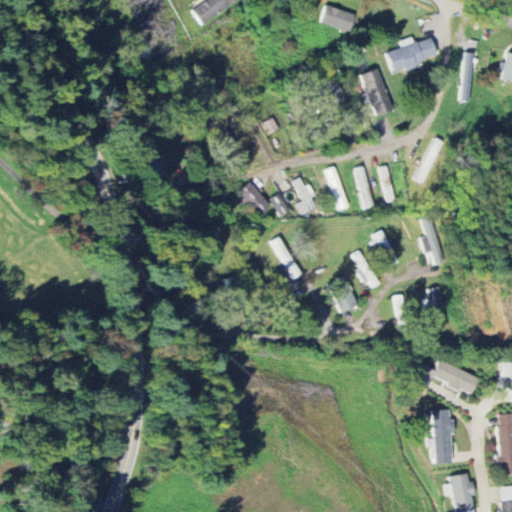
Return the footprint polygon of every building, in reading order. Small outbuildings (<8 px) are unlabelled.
[(237,0),(204,0),(190,10),(201,25),(237,0)] [(349,33),(355,15),(324,5),(318,23),(349,33)] [(385,53),(391,72),(436,56),(429,38),(385,53)] [(460,85),(471,87),(476,54),(465,52),(460,85)] [(501,80),(511,81),(511,54),(504,53),(501,80)] [(372,116),(391,111),(377,69),(359,74),(372,116)] [(322,95),(340,107),(346,98),(328,86),(322,95)] [(234,146),(218,118),(210,123),(226,150),(234,146)] [(138,152),(150,181),(167,175),(155,146),(138,152)] [(347,207),(334,166),(325,169),(338,210),(347,207)] [(386,202),(394,201),(386,166),(379,167),(386,202)] [(370,208),(365,167),(356,168),(361,209),(370,208)] [(302,201),(295,204),(300,214),(315,208),(310,197),(314,196),(309,184),(304,186),(299,177),(293,180),(302,201)] [(268,208),(251,182),(236,191),(253,217),(268,208)] [(268,199),(280,218),(289,212),(278,193),(268,199)] [(432,220),(421,222),(425,237),(420,239),(424,254),(430,252),(434,265),(444,263),(432,220)] [(374,234),(388,267),(397,263),(382,230),(374,234)] [(338,312),(355,307),(346,277),(329,282),(338,312)] [(220,281),(222,292),(234,289),(231,278),(220,281)] [(421,314),(440,313),(439,288),(427,289),(427,298),(420,299),(421,314)] [(511,361),(505,359),(498,374),(511,380),(511,361)] [(413,381),(427,387),(430,379),(472,394),(478,376),(437,362),(434,370),(419,364),(413,381)] [(431,410),(432,439),(425,440),(426,448),(432,448),(432,464),(452,464),(451,421),(449,421),(448,409),(431,410)] [(511,473),(511,413),(496,415),(498,456),(497,456),(498,474),(511,473)] [(453,511),(474,509),(471,481),(468,481),(467,474),(448,476),(449,484),(444,484),(445,496),(452,495),(453,511)] [(511,511),(511,486),(500,487),(500,511),(511,511)]
